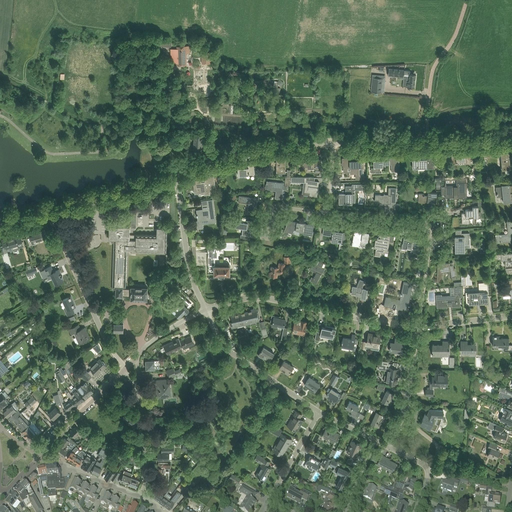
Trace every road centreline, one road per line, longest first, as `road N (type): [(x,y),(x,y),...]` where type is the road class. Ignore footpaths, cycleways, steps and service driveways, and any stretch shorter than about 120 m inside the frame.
road 1 (residential): [(206,310),(270,297),(418,326)]
road 2 (residential): [(324,212),(429,233),(418,326)]
road 3 (residential): [(334,143),(511,134)]
road 4 (residential): [(125,368),(107,346),(50,212)]
road 5 (residential): [(176,174),(233,152),(334,143)]
road 6 (residential): [(206,310),(228,350),(319,412)]
road 7 (residential): [(176,174),(187,262),(206,310)]
road 8 (residential): [(50,212),(135,194),(176,174)]
road 9 (residential): [(418,326),(407,401),(385,445)]
road 10 (residential): [(40,455),(125,368)]
